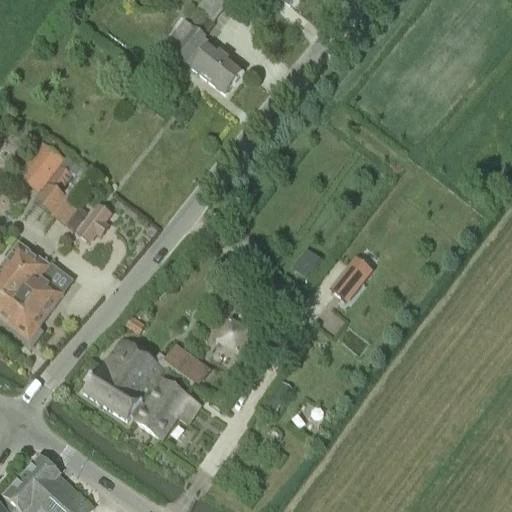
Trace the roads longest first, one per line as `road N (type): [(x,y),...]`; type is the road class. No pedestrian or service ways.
road 1 (unclassified): [(19,425),(356,0)]
road 2 (tertiary): [(144,511),(19,425)]
